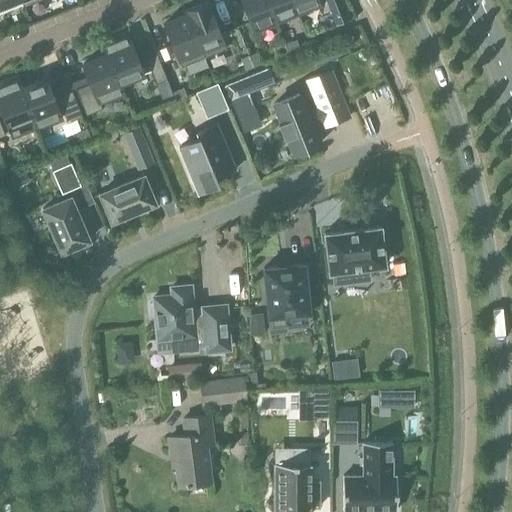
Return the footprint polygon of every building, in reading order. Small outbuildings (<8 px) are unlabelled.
[(241,0),(255,33),(277,24),(267,0),(241,0)] [(267,0),(277,24),(298,15),(292,0),(267,0)] [(292,0),(298,15),(320,7),(318,1),(317,0),(292,0)] [(207,2),(185,11),(186,14),(200,48),(203,57),(226,49),(222,40),(207,2)] [(186,14),(164,23),(166,28),(181,66),(203,57),(200,48),(186,14)] [(127,34),(102,44),(106,54),(107,54),(118,83),(119,82),(150,70),(164,103),(175,98),(172,91),(156,53),(138,60),(127,34)] [(288,52),(300,48),(296,39),(285,44),(288,52)] [(256,52),(248,55),(253,67),(260,64),(256,52)] [(106,54),(82,64),(90,83),(75,89),(85,115),(102,108),(100,102),(124,93),(119,82),(118,83),(107,54),(106,54)] [(241,58),(245,69),(253,67),(248,55),(241,58)] [(325,126),(349,117),(330,70),(306,80),(317,107),(306,112),(298,94),(274,103),(281,121),(278,123),(284,137),(287,136),(295,154),(319,144),(312,126),(323,122),(325,126)] [(255,71),(224,84),(244,131),(260,125),(248,93),(262,87),(255,71)] [(22,88),(17,77),(0,84),(0,106),(12,137),(36,128),(21,88),(22,88)] [(21,88),(36,128),(61,118),(45,78),(22,88),(21,88)] [(207,117),(227,108),(217,84),(196,92),(207,117)] [(183,87),(172,91),(175,98),(176,100),(186,96),(183,87)] [(63,93),(56,96),(67,122),(82,116),(71,90),(63,93)] [(197,192),(199,191),(216,184),(218,183),(217,182),(215,178),(236,169),(225,144),(221,135),(216,123),(196,131),(198,137),(178,145),(195,186),(197,190),(197,192)] [(75,133),(78,141),(90,137),(87,128),(75,133)] [(149,137),(144,140),(153,162),(159,160),(149,137)] [(153,162),(144,140),(128,146),(138,169),(153,162)] [(61,252),(89,240),(70,197),(68,191),(81,186),(71,163),(52,171),(62,194),(57,196),(59,201),(43,208),(61,252)] [(24,168),(4,177),(5,180),(6,183),(9,190),(30,180),(24,168)] [(100,193),(111,221),(155,203),(143,175),(100,193)] [(380,228),(380,226),(378,226),(360,229),(360,228),(344,230),(344,231),(326,233),(326,232),(324,233),(324,235),(329,270),(328,270),(329,272),(331,272),(331,271),(332,271),(334,284),(352,282),(350,269),(383,265),(385,265),(385,263),(384,263),(380,228)] [(404,263),(393,264),(394,275),(405,274),(404,263)] [(268,316),(270,332),(286,331),(285,314),(307,312),(307,313),(309,312),(308,310),(304,266),(304,264),(302,264),(265,268),(263,268),(263,270),(264,270),(268,314),(268,316)] [(223,339),(229,339),(225,305),(202,307),(202,314),(193,315),(190,285),(171,287),(171,295),(153,297),(154,301),(150,303),(151,316),(155,317),(157,340),(175,338),(177,350),(196,348),(196,346),(205,346),(206,351),(224,350),(223,339)] [(261,313),(250,314),(252,334),(263,333),(261,313)] [(332,362),(334,379),(358,376),(356,359),(332,362)] [(173,378),(199,376),(198,364),(172,366),(173,378)] [(256,382),(255,371),(247,372),(248,383),(256,382)] [(237,400),(238,414),(238,431),(248,432),(248,418),(247,408),(246,401),(244,377),(200,382),(202,404),(237,400)] [(327,416),(327,388),(312,388),(312,416),(327,416)] [(402,407),(414,407),(414,391),(402,391),(402,407)] [(184,434),(168,436),(170,458),(174,458),(177,486),(211,482),(206,445),(213,445),(210,414),(182,418),(184,434)] [(363,442),(363,476),(342,476),(342,511),(363,511),(362,511),(380,511),(381,511),(396,511),(396,476),(392,476),(392,442),(363,442)] [(308,463),(308,448),(292,448),(292,463),(273,463),(273,464),(275,464),(275,465),(275,474),(275,501),(275,511),(308,511),(308,506),(318,506),(319,481),(308,481),(308,474),(308,465),(311,465),(311,463),(308,463)]
